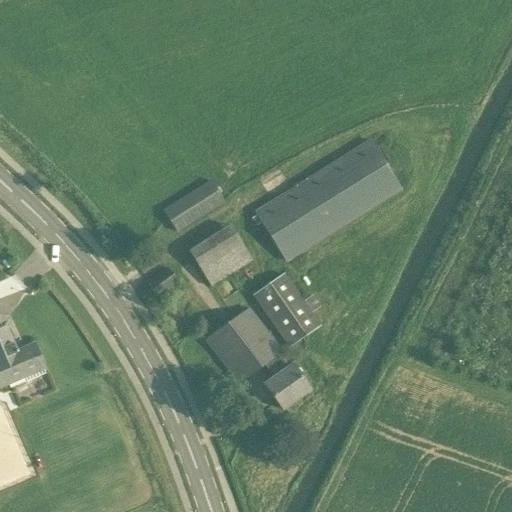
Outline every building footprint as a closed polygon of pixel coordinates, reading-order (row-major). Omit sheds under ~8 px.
[(400,189),(370,141),(255,213),(256,215),(251,219),(256,226),(261,223),(285,261),(400,189)] [(223,202),(210,181),(163,211),(176,232),(223,202)] [(233,223),(190,248),(210,283),(253,259),(233,223)] [(177,283),(166,268),(146,283),(156,298),(177,283)] [(302,302),(282,274),(253,295),(289,348),(319,327),(310,314),(319,308),(310,296),(302,302)] [(282,352),(248,309),(204,340),(238,384),(264,365),(273,378),(264,385),(281,410),(309,390),(292,365),(286,369),(277,356),(282,352)] [(0,388),(23,379),(25,383),(47,373),(35,346),(17,354),(6,329),(0,331),(0,388)]
